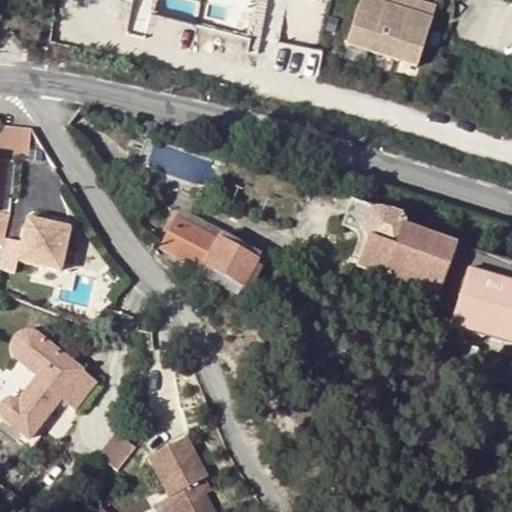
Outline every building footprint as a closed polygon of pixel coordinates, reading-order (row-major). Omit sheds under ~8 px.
[(361,0),(360,5),(427,20),(430,9),(390,0),(361,0)] [(427,20),(360,5),(350,50),(418,66),(427,20)] [(317,63),(319,49),(284,44),(282,57),(317,63)] [(0,156),(29,156),(28,125),(0,125),(0,156)] [(0,160),(0,236),(6,212),(12,161),(0,160)] [(356,258),(381,268),(378,275),(435,295),(446,263),(452,246),(401,227),(398,220),(349,201),(340,227),(364,235),(356,258)] [(64,227),(22,218),(12,260),(55,270),(64,227)] [(242,289),(256,261),(217,240),(174,218),(158,251),(197,271),(199,267),(242,289)] [(220,233),(217,240),(256,261),(260,254),(220,233)] [(454,303),(448,322),(511,342),(511,264),(470,251),(465,269),(454,303)] [(378,275),(381,268),(356,258),(353,267),(378,275)] [(454,303),(465,269),(446,263),(435,295),(434,297),(454,303)] [(0,417),(1,419),(2,420),(26,439),(59,399),(73,410),(94,384),(30,333),(26,332),(23,332),(19,333),(16,335),(13,338),(11,341),(10,344),(9,348),(9,351),(10,355),(12,358),(13,359),(32,377),(14,400),(11,400),(8,400),(5,401),(2,402),(0,405),(0,404),(0,417)] [(98,455),(118,469),(134,447),(114,432),(98,455)] [(189,441),(148,460),(167,499),(208,480),(189,441)]
